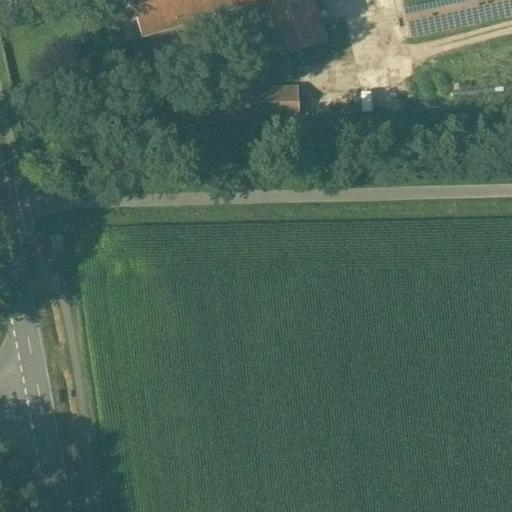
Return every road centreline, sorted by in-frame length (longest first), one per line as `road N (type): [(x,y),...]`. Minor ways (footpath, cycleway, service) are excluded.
road 1 (unclassified): [(0,208),(511,191)]
road 2 (tertiary): [(38,393),(0,208)]
road 3 (tertiary): [(58,511),(38,393)]
